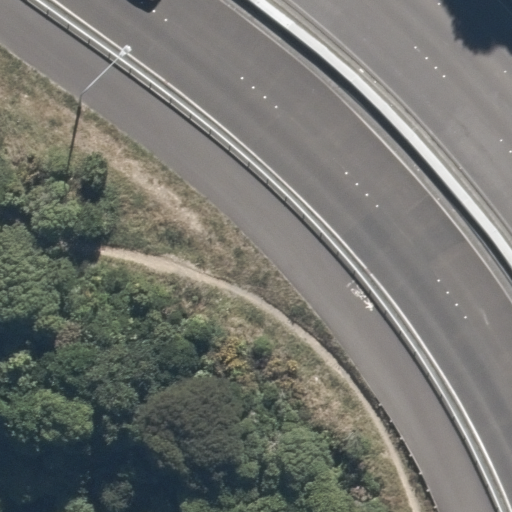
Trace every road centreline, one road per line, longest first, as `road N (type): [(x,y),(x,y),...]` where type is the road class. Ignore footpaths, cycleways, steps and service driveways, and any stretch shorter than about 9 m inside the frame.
road 1 (secondary): [(511,392),(428,265),(342,169),(246,82),(133,0)]
road 2 (secondary): [(388,0),(511,127)]
